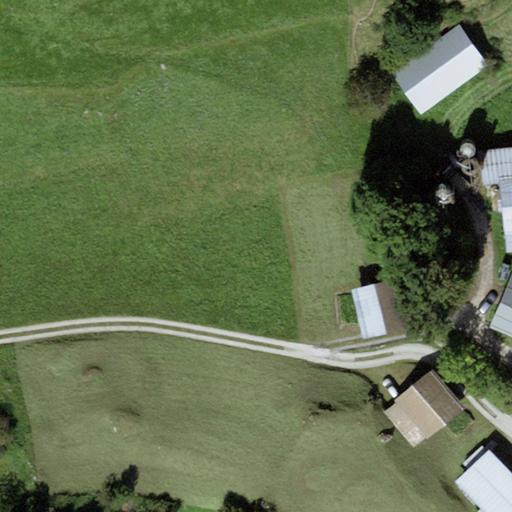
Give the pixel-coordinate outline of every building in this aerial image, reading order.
[(460,54),(414,97),(428,112),(473,69),(460,54)] [(511,147),(479,152),(484,187),(499,185),(508,254),(511,253),(511,147)] [(511,281),(495,325),(511,331),(511,281)] [(392,282),(353,289),(361,334),(400,327),(392,282)] [(436,373),(385,417),(415,451),(466,407),(436,373)] [(511,511),(511,472),(494,453),(459,485),(484,511),(511,511)]
